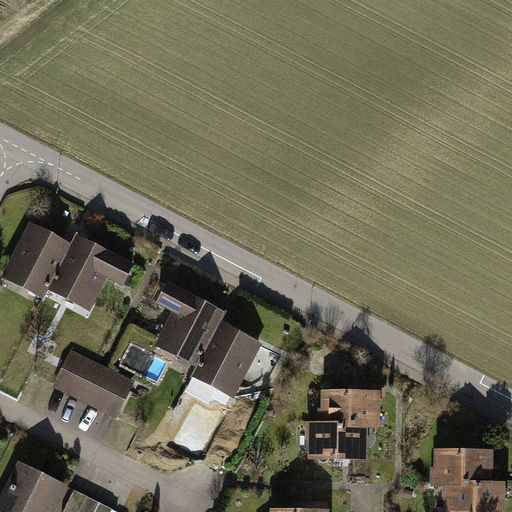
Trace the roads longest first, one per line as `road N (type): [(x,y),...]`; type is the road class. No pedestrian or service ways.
road 1 (residential): [(511,405),(16,150)]
road 2 (residential): [(0,407),(177,500)]
